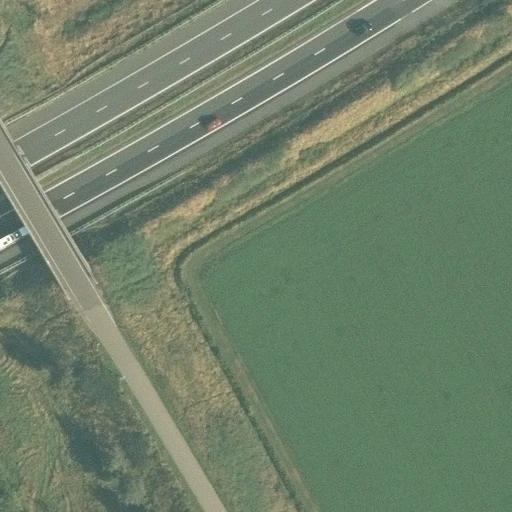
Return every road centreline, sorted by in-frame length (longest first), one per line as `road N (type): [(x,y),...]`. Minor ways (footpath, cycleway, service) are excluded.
road 1 (motorway): [(0,231),(399,0)]
road 2 (unclassified): [(214,511),(0,151)]
road 3 (motorway): [(296,0),(0,167)]
